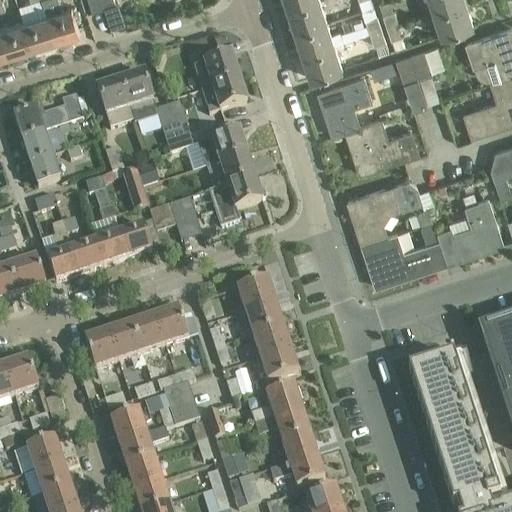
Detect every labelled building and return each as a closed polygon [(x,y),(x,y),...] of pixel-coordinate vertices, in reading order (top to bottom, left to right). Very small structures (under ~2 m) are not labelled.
[(72,8),(63,12),(58,0),(41,0),(46,17),(54,40),(80,32),(72,8)] [(88,0),(93,13),(104,9),(101,0),(88,0)] [(101,0),(104,9),(116,5),(114,0),(101,0)] [(318,0),(283,0),(287,10),(318,0)] [(327,23),(319,0),(318,0),(287,10),(295,33),(327,23)] [(466,3),(465,0),(428,0),(433,13),(466,3)] [(473,26),(466,3),(433,13),(440,36),(473,26)] [(387,29),(399,25),(394,11),(383,15),(387,29)] [(31,48),(54,40),(46,17),(24,24),(31,48)] [(370,34),(381,30),(377,17),(365,21),(370,34)] [(335,46),(327,23),(295,33),(302,56),(335,46)] [(0,33),(7,55),(31,48),(24,24),(0,31),(0,33)] [(387,29),(391,41),(403,37),(399,25),(387,29)] [(511,30),(511,29),(466,44),(474,67),(475,67),(476,72),(477,76),(479,79),(481,82),(484,83),(486,84),(489,84),(491,84),(511,76),(511,30)] [(374,46),(385,43),(381,30),(370,34),(374,46)] [(342,69),(335,46),(302,56),(310,79),(342,69)] [(418,79),(432,74),(424,50),(410,55),(418,79)] [(404,84),(418,79),(410,55),(396,60),(404,84)] [(202,93),(240,80),(232,57),(194,70),(202,93)] [(392,62),(384,65),(388,76),(396,74),(392,62)] [(157,112),(154,103),(145,75),(121,83),(134,123),(135,126),(159,118),(164,134),(176,130),(168,108),(157,112)] [(511,123),(511,76),(491,84),(497,103),(464,114),(471,137),(511,123)] [(346,132),(360,127),(353,108),(371,102),(364,79),(337,87),(318,94),(332,137),(346,132)] [(220,113),(229,110),(248,104),(240,80),(202,93),(207,108),(217,104),(220,113)] [(134,123),(121,83),(97,91),(110,131),(134,123)] [(418,87),(408,90),(414,108),(424,104),(418,87)] [(71,125),(84,121),(76,98),(63,102),(67,115),(57,119),(56,115),(45,119),(42,109),(36,111),(36,110),(14,117),(23,142),(45,135),(60,130),(72,126),(71,125)] [(186,126),(186,123),(179,104),(168,108),(176,130),(186,126)] [(388,140),(381,120),(360,127),(346,132),(359,174),(418,155),(411,132),(388,140)] [(72,126),(60,130),(63,139),(75,135),(72,126)] [(167,144),(190,137),(186,126),(176,130),(164,134),(167,144)] [(207,170),(248,156),(240,133),(199,146),(207,170)] [(52,159),(52,158),(45,135),(23,142),(30,166),(52,159)] [(190,137),(167,144),(171,155),(194,148),(190,137)] [(511,148),(496,154),(492,169),(495,180),(511,173),(511,148)] [(79,149),(67,153),(71,163),(82,159),(79,149)] [(105,154),(112,175),(124,171),(117,150),(105,154)] [(214,193),(255,180),(248,156),(207,170),(214,193)] [(38,190),(60,182),(52,159),(30,166),(38,190)] [(135,213),(149,209),(138,175),(124,179),(135,213)] [(103,225),(115,221),(101,180),(86,184),(90,196),(95,195),(100,211),(99,212),(103,225)] [(255,180),(210,195),(222,230),(239,224),(235,212),(263,203),(262,201),(265,200),(263,192),(260,193),(255,180)] [(421,203),(418,194),(416,188),(409,182),(348,202),(362,245),(387,237),(380,216),(421,203)] [(444,186),(438,188),(440,195),(447,193),(444,186)] [(54,197),(35,203),(39,214),(58,208),(54,197)] [(460,260),(503,246),(488,200),(465,208),(469,218),(450,224),(451,227),(437,232),(438,235),(446,261),(459,257),(460,260)] [(188,224),(181,205),(181,203),(169,207),(176,228),(188,224)] [(157,234),(176,228),(169,207),(150,213),(153,222),(152,223),(160,247),(161,246),(157,234)] [(428,208),(417,212),(422,225),(432,221),(428,208)] [(14,223),(14,222),(10,211),(0,214),(0,237),(1,241),(1,242),(5,254),(17,250),(13,237),(12,237),(8,225),(14,223)] [(75,220),(63,224),(67,237),(79,233),(75,220)] [(434,222),(421,226),(425,239),(438,235),(437,232),(434,222)] [(151,250),(160,247),(152,223),(143,226),(144,228),(120,236),(128,261),(152,253),(151,250)] [(63,225),(52,228),(56,239),(53,240),(58,257),(48,260),(56,284),(80,276),(72,252),(67,237),(63,225)] [(387,237),(362,245),(376,288),(435,268),(427,245),(406,253),(399,233),(387,237)] [(104,269),(128,261),(120,236),(96,244),(104,269)] [(96,244),(72,252),(80,276),(104,269),(96,244)] [(46,288),(40,269),(37,261),(10,270),(19,297),(46,288)] [(0,302),(19,297),(10,270),(0,272),(0,302)] [(276,305),(268,281),(238,291),(245,315),(276,305)] [(206,321),(216,318),(210,300),(199,304),(206,321)] [(253,337),(283,327),(276,305),(245,315),(253,337)] [(189,341),(189,339),(179,311),(156,318),(166,349),(189,341)] [(142,357),(166,349),(156,318),(132,326),(142,357)] [(511,321),(478,332),(479,335),(481,334),(511,429),(511,321)] [(119,364),(142,357),(132,326),(109,334),(119,364)] [(291,350),(283,328),(283,327),(253,337),(260,360),(291,350)] [(215,350),(225,346),(219,329),(209,333),(215,350)] [(95,372),(119,364),(109,334),(85,342),(95,372)] [(221,368),(222,368),(231,365),(225,346),(215,350),(221,368)] [(299,375),(291,352),(291,350),(260,360),(268,385),(299,375)] [(454,358),(409,373),(453,509),(458,507),(459,511),(511,511),(511,506),(494,511),(492,511),(491,506),(501,502),(454,358)] [(29,361),(5,368),(15,399),(39,391),(29,361)] [(5,368),(0,370),(0,403),(15,399),(5,368)] [(196,382),(192,372),(176,377),(179,388),(189,385),(196,382)] [(161,394),(163,393),(179,388),(176,377),(157,383),(161,394)] [(226,385),(232,402),(242,399),(236,381),(226,385)] [(155,396),(155,395),(152,385),(134,391),(137,402),(155,396)] [(163,393),(165,398),(170,412),(195,404),(189,385),(179,388),(163,393)] [(255,427),(302,411),(295,388),(266,397),(270,410),(252,416),(255,427)] [(108,411),(126,405),(123,395),(105,401),(108,411)] [(165,398),(145,404),(149,417),(159,414),(165,430),(166,432),(175,429),(172,421),(170,412),(165,398)] [(172,421),(198,412),(195,404),(170,412),(172,421)] [(281,444),(310,434),(302,411),(255,427),(259,438),(278,432),(281,444)] [(175,429),(200,420),(198,412),(172,421),(175,429)] [(119,446),(147,436),(140,413),(111,423),(119,446)] [(215,440),(216,440),(226,437),(218,413),(207,416),(215,440)] [(50,426),(50,425),(47,416),(29,421),(33,431),(50,426)] [(17,425),(0,431),(4,441),(21,435),(17,425)] [(197,445),(207,442),(202,425),(192,428),(197,445)] [(169,441),(166,432),(165,430),(147,436),(119,446),(127,469),(155,459),(151,447),(169,441)] [(289,467),(317,458),(310,434),(281,444),(289,467)] [(55,441),(27,450),(35,473),(63,464),(55,441)] [(203,464),(212,461),(213,460),(207,442),(197,445),(203,464)] [(223,463),(233,460),(227,442),(217,445),(223,463)] [(297,491),(306,488),(325,481),(317,458),(289,467),(270,473),(274,484),(293,478),(297,491)] [(134,492),(163,482),(155,459),(127,469),(134,492)] [(228,480),(238,477),(233,460),(223,463),(228,480)] [(63,464),(35,473),(43,497),(71,487),(63,464)] [(212,491),(222,488),(218,473),(208,476),(212,491)] [(150,511),(170,505),(163,483),(163,482),(134,492),(140,511),(150,511)] [(238,511),(248,508),(240,482),(230,485),(238,511)] [(71,488),(43,497),(47,511),(75,511),(78,511),(71,488)] [(219,511),(228,509),(229,508),(222,488),(212,491),(219,511)] [(309,511),(343,511),(336,489),(306,499),(309,511)] [(268,511),(279,511),(276,503),(266,506),(268,511)]
